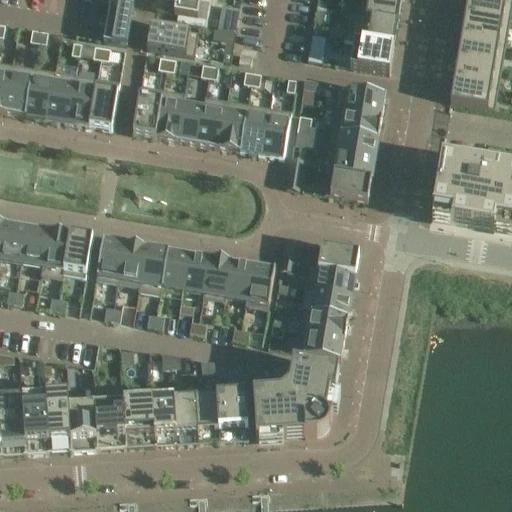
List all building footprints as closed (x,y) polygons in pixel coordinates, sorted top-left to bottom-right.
[(135,0),(109,0),(107,10),(109,10),(110,9),(133,13),(133,12),(131,12),(133,0),(135,0)] [(177,0),(174,20),(178,21),(177,28),(206,33),(211,0),(177,0)] [(368,0),(365,22),(365,23),(398,28),(402,4),(375,0),(368,0)] [(511,7),(468,0),(464,22),(509,29),(511,11),(511,7)] [(110,9),(109,10),(103,47),(126,51),(127,51),(133,13),(110,9)] [(316,14),(314,26),(324,28),(326,16),(316,14)] [(348,19),(344,46),(354,48),(354,46),(393,53),(398,28),(365,23),(365,22),(348,19)] [(93,22),(81,20),(79,28),(91,30),(93,22)] [(464,22),(460,44),(505,51),(509,29),(464,22)] [(222,23),(220,35),(235,37),(237,26),(222,23)] [(146,54),(194,62),(198,39),(150,31),(146,54)] [(38,49),(40,37),(32,36),(30,48),(38,49)] [(48,39),(40,37),(38,49),(46,50),(48,39)] [(460,44),(457,65),(502,73),(505,51),(460,44)] [(354,48),(349,73),(389,80),(393,53),(354,46),(354,48)] [(81,50),(73,49),(71,61),(79,62),(81,50)] [(101,66),(103,54),(95,53),(93,64),(101,66)] [(110,55),(103,54),(101,66),(108,67),(110,55)] [(222,67),(230,69),(232,57),(224,55),(222,67)] [(309,57),(308,66),(321,69),(323,59),(309,57)] [(240,60),(238,69),(250,71),(252,62),(240,60)] [(166,77),(168,65),(160,63),(158,75),(166,77)] [(176,66),(168,65),(166,77),(174,78),(176,66)] [(457,65),(453,87),(498,95),(502,73),(457,65)] [(0,116),(4,118),(12,71),(0,68),(0,116)] [(26,121),(33,74),(12,71),(4,118),(26,121)] [(208,84),(210,72),(203,71),(201,82),(208,84)] [(218,73),(210,72),(208,84),(216,85),(218,73)] [(47,125),(55,78),(33,74),(26,121),(47,125)] [(68,128),(76,81),(55,78),(47,125),(68,128)] [(251,91),(253,79),(245,78),(243,90),(251,91)] [(259,92),(261,80),(253,79),(251,91),(259,92)] [(89,132),(97,85),(76,81),(68,128),(89,132)] [(112,136),(120,89),(97,85),(89,132),(112,136)] [(288,85),(286,97),(294,98),(296,86),(288,85)] [(315,96),(316,88),(305,86),(303,94),(315,96)] [(453,87),(450,108),(495,116),(495,115),(498,95),(453,87)] [(140,92),(133,139),(155,143),(163,96),(140,92)] [(335,113),(335,114),(382,122),(385,100),(343,93),(340,114),(335,113)] [(163,96),(155,143),(176,147),(184,100),(163,96)] [(184,100),(176,147),(197,150),(205,103),(204,103),(204,108),(184,104),(185,100),(184,100)] [(205,103),(197,150),(219,154),(227,107),(205,103)] [(227,107),(219,154),(240,157),(248,110),(227,107)] [(248,110),(240,157),(261,161),(269,114),(248,110)] [(269,114),(261,161),(283,165),(291,118),(269,114)] [(335,114),(331,135),(378,143),(382,122),(335,114)] [(311,124),(300,122),(298,130),(310,132),(311,124)] [(309,140),(310,132),(298,130),(297,138),(309,140)] [(331,135),(328,157),(374,164),(378,143),(331,135)] [(328,157),(327,157),(332,158),(329,179),(371,186),(374,164),(328,157)] [(511,175),(439,163),(431,215),(452,219),(451,227),(495,234),(511,237),(511,175)] [(291,164),(290,172),(302,174),(303,166),(291,164)] [(329,179),(325,201),(367,208),(371,186),(329,179)] [(288,186),(286,194),(298,196),(300,188),(288,186)] [(21,269),(28,231),(6,228),(0,263),(0,265),(1,265),(21,269)] [(43,272),(49,235),(28,231),(21,269),(42,272),(43,272)] [(64,281),(71,238),(49,235),(43,272),(42,272),(40,282),(63,285),(64,281)] [(85,284),(92,242),(71,238),(64,281),(85,284)] [(103,246),(96,286),(118,290),(125,248),(103,244),(103,246)] [(286,246),(285,254),(296,256),(298,248),(286,246)] [(125,248),(118,290),(138,293),(139,293),(146,251),(125,248)] [(138,293),(138,298),(161,302),(162,292),(161,292),(167,255),(146,251),(139,293),(138,293)] [(355,280),(359,258),(321,252),(318,273),(355,280)] [(167,255),(161,292),(162,292),(183,296),(189,258),(168,255),(167,255)] [(189,258),(183,296),(203,299),(204,300),(210,262),(189,258)] [(203,299),(202,304),(225,308),(226,303),(232,266),(210,262),(204,300),(203,299)] [(232,266),(226,303),(246,307),(247,307),(253,269),(232,266)] [(293,278),(294,270),(282,268),(281,276),(293,278)] [(246,307),(245,311),(268,315),(275,273),(262,271),(253,269),(247,307),(246,307)] [(351,301),(354,284),(355,280),(318,273),(308,272),(304,295),(314,296),(314,295),(351,301)] [(290,291),(279,289),(277,297),(289,299),(290,291)] [(348,323),(350,310),(351,301),(314,295),(314,296),(311,316),(310,317),(348,323)] [(14,309),(16,297),(8,296),(7,308),(14,309)] [(22,311),(24,299),(16,297),(14,309),(22,311)] [(57,316),(59,305),(51,303),(49,315),(57,316)] [(65,318),(67,306),(59,305),(57,316),(65,318)] [(112,326),(114,314),(106,313),(104,324),(112,326)] [(122,315),(114,314),(112,326),(120,327),(122,315)] [(344,345),(348,323),(310,317),(311,316),(301,314),(297,337),(307,339),(307,338),(344,345)] [(154,333),(156,321),(149,320),(147,332),(154,333)] [(164,322),(156,321),(154,333),(162,334),(164,322)] [(273,324),(272,332),(284,334),(285,326),(273,324)] [(197,340),(199,328),(191,327),(189,339),(197,340)] [(207,330),(199,328),(197,340),(205,341),(207,330)] [(283,342),(284,334),(272,332),(271,340),(283,342)] [(240,347),(242,335),(234,334),(232,346),(240,347)] [(250,337),(242,335),(240,347),(248,348),(250,337)] [(341,366),(343,350),(344,345),(307,338),(307,339),(303,360),(341,366)] [(133,356),(121,356),(122,368),(134,367),(133,356)] [(339,374),(273,363),(270,378),(251,374),(255,446),(304,442),(314,442),(318,441),(321,439),(324,437),(326,434),(328,431),(330,428),(332,418),(339,374)] [(68,397),(46,399),(49,459),(71,457),(68,409),(68,397)] [(245,398),(217,400),(219,448),(248,446),(245,398)] [(46,399),(22,400),(25,460),(49,459),(46,399)] [(22,400),(0,401),(0,437),(2,462),(25,460),(22,400)] [(101,407),(94,408),(97,456),(126,454),(123,406),(117,406),(116,400),(100,401),(101,407)] [(195,401),(198,449),(219,448),(217,400),(216,400),(195,401)] [(173,403),(176,451),(198,449),(195,401),(173,403)] [(173,403),(152,404),(154,452),(176,451),(173,403)] [(152,404),(123,406),(126,454),(154,452),(152,404)] [(94,408),(68,409),(71,457),(97,456),(94,408)] [(511,511),(511,476),(456,467),(449,508),(475,511),(511,511)]
